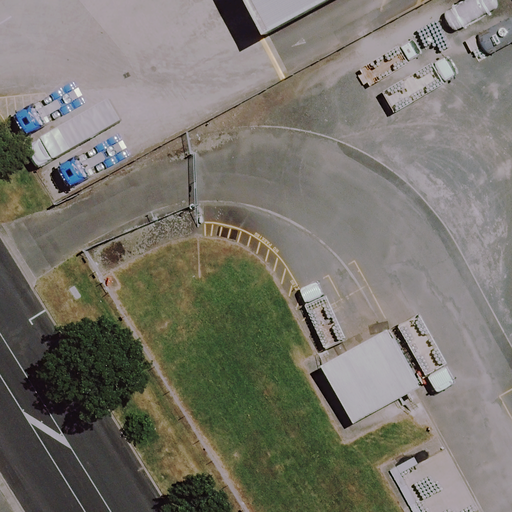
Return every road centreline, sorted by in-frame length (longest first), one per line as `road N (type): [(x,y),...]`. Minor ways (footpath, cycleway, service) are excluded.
road 1 (unknown): [(0,320),(197,226),(259,219),(332,244),(402,291),(511,504)]
road 2 (tertiary): [(0,357),(96,511)]
